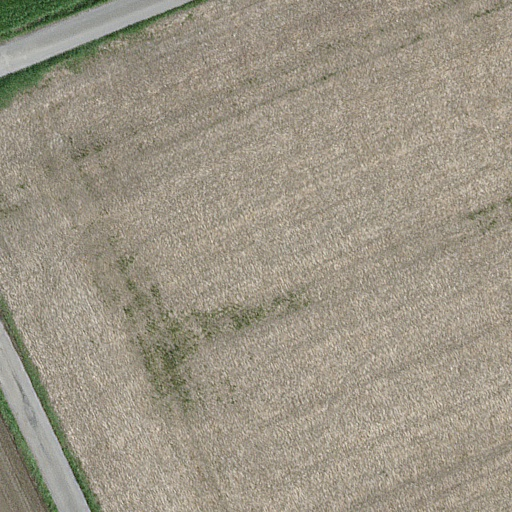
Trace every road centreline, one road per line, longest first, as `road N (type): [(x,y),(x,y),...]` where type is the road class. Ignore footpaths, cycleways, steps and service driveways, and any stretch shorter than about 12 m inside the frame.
road 1 (unclassified): [(0,368),(69,511)]
road 2 (unclassified): [(0,55),(138,0)]
